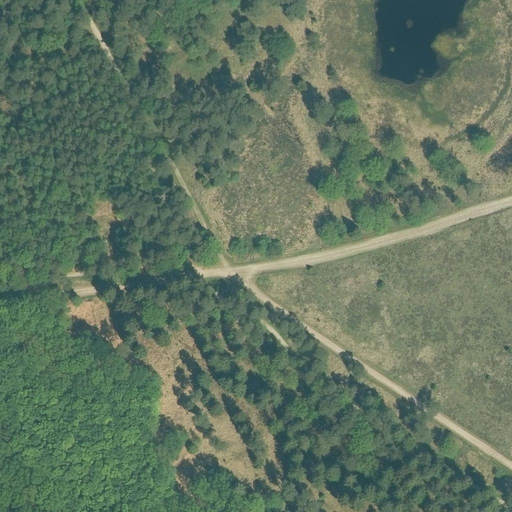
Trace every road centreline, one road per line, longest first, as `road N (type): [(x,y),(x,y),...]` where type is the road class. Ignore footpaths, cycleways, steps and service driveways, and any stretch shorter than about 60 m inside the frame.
road 1 (track): [(511,467),(230,271),(78,0)]
road 2 (track): [(0,303),(327,257),(511,201)]
